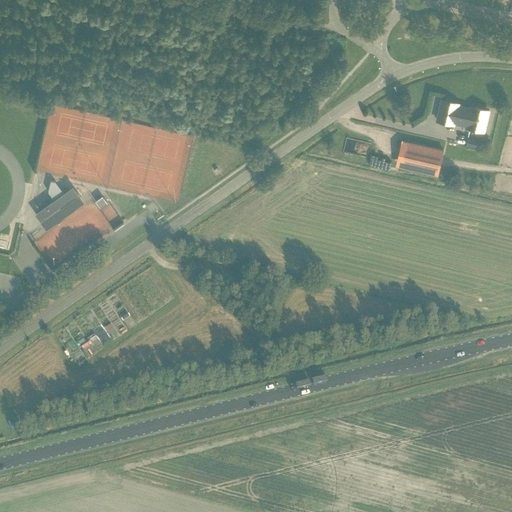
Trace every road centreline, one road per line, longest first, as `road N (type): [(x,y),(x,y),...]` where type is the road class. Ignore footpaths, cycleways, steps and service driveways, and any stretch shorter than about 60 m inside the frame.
road 1 (secondary): [(0,464),(511,339)]
road 2 (tertiary): [(0,351),(394,75)]
road 3 (residential): [(381,50),(391,19),(418,4),(511,21)]
road 4 (tertiary): [(394,75),(459,57),(511,57)]
